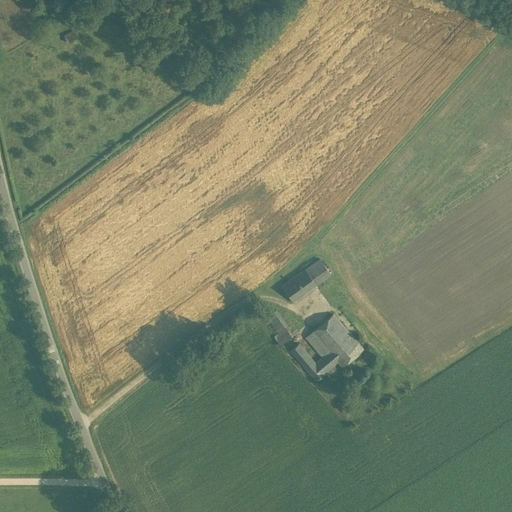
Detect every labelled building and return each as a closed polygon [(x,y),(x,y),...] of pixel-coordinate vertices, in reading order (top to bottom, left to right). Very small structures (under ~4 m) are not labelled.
[(51,0),(41,6),(46,15),(59,8),(55,0),(51,0)] [(63,36),(67,43),(78,37),(74,30),(63,36)] [(317,285),(331,275),(320,259),(282,285),(294,303),(318,286),(317,285)] [(264,315),(273,330),(284,324),(275,309),(264,315)] [(322,357),(315,363),(299,344),(290,351),(315,379),(337,362),(341,366),(363,349),(333,314),(305,337),(322,357)] [(279,345),(289,335),(282,328),(272,338),(279,345)]
